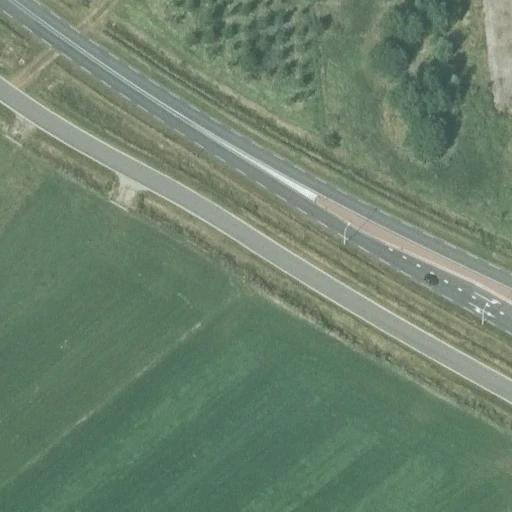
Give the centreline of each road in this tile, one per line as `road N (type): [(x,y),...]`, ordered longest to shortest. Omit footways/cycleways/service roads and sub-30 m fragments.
road 1 (unclassified): [(0,87),(511,391)]
road 2 (primary): [(292,183),(18,0)]
road 3 (primary): [(292,183),(359,236),(511,320)]
road 4 (primary): [(511,280),(292,183)]
